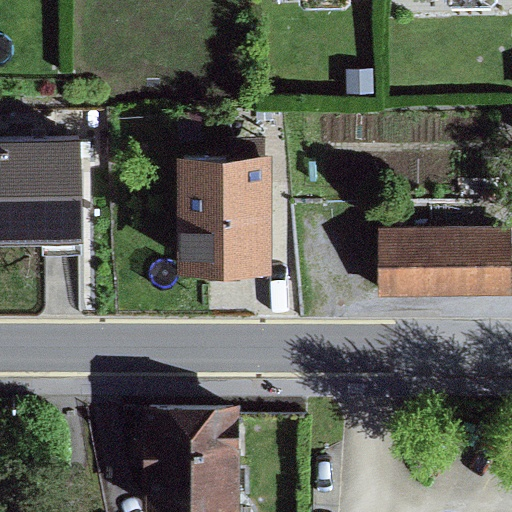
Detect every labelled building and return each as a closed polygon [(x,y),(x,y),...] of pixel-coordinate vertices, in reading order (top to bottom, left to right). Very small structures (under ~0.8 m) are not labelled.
[(374,61),(346,62),(348,87),(375,85),(374,61)] [(177,102),(177,134),(205,133),(205,101),(177,102)] [(83,114),(0,114),(0,217),(83,217),(83,114)] [(205,133),(177,134),(179,249),(270,248),(268,133),(205,133)] [(510,217),(380,219),(381,286),(511,284),(510,217)] [(146,489),(235,489),(236,388),(218,381),(171,381),(143,384),(146,489)]
